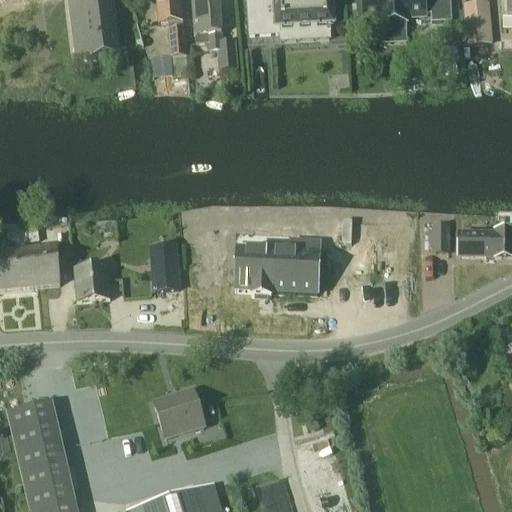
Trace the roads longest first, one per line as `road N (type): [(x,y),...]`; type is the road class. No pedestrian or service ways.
road 1 (tertiary): [(0,347),(325,352),(452,318),(511,287)]
road 2 (track): [(308,511),(266,351)]
